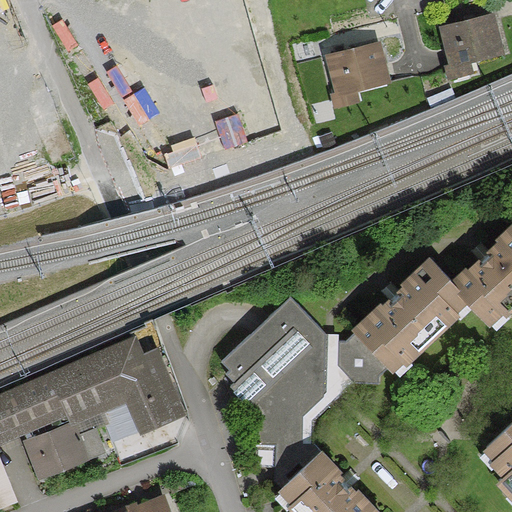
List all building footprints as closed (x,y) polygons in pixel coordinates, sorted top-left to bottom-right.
[(500,52),(491,12),(437,24),(449,77),(471,72),(468,59),(500,52)] [(386,80),(376,40),(322,54),(335,106),(354,101),(351,89),(386,80)] [(511,225),(484,252),(454,280),(431,257),(393,293),(341,341),(340,364),(356,382),(380,383),(379,376),(392,364),(396,369),(464,303),(467,300),(486,317),(490,321),(511,301),(511,225)] [(306,415),(325,396),(326,332),(291,296),(222,360),(230,368),(224,373),(234,382),(228,388),(236,396),(233,399),(257,421),(258,446),(266,446),(276,445),(277,456),(292,455),(303,445),(306,415)] [(134,433),(181,412),(151,344),(136,351),(128,333),(0,390),(0,441),(61,414),(65,422),(66,425),(72,423),(120,401),(134,433)] [(511,486),(511,418),(478,452),(511,486)] [(19,439),(34,478),(82,460),(81,456),(101,449),(92,425),(75,431),(72,423),(66,425),(65,422),(19,439)] [(378,511),(349,482),(318,452),(276,491),(297,511),(378,511)] [(172,511),(165,495),(122,511),(172,511)]
